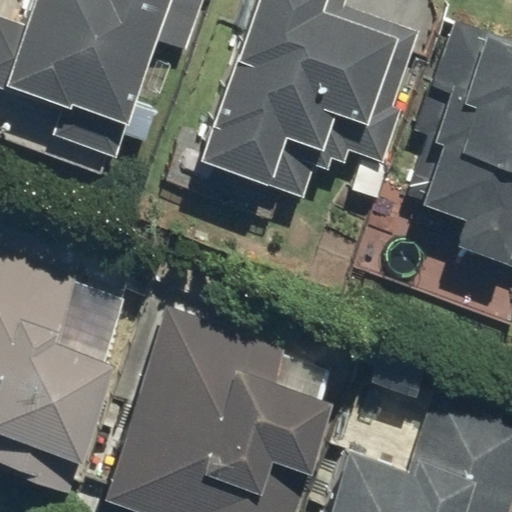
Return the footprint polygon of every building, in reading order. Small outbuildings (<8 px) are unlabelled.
[(0,5),(0,75),(59,96),(51,120),(118,143),(158,28),(193,40),(207,0),(29,0),(25,14),(0,5)] [(251,0),(199,145),(307,184),(317,154),(328,158),(332,147),(343,151),(348,137),(377,147),(422,24),(353,0),(251,0)] [(511,31),(453,11),(414,125),(424,128),(406,182),(465,202),(453,236),(511,256),(511,31)] [(400,162),(355,145),(339,188),(384,205),(400,162)] [(78,262),(0,236),(0,438),(76,464),(117,342),(58,323),(78,262)] [(288,511),(342,354),(165,294),(103,479),(201,511),(288,511)] [(498,511),(511,469),(511,400),(437,376),(411,455),(348,435),(323,511),(498,511)]
